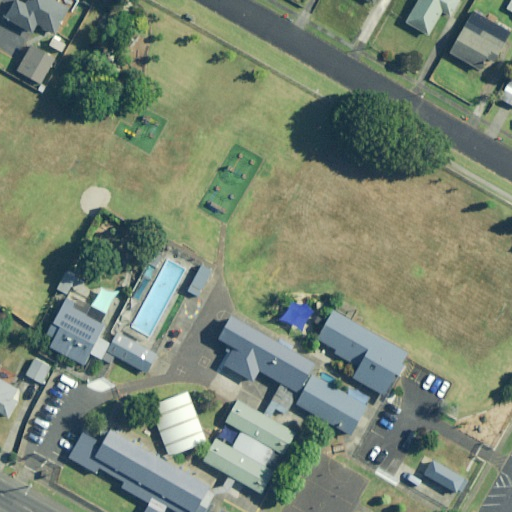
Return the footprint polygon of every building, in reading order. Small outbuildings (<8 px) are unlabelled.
[(66,6),(55,0),(27,0),(26,2),(21,0),(14,0),(5,18),(32,33),(37,23),(52,31),(66,6)] [(459,1),(457,0),(416,0),(404,22),(428,36),(441,15),(448,19),(459,1)] [(502,43),(465,22),(448,51),(486,72),(502,43)] [(58,59),(32,45),(17,70),(43,85),(58,59)] [(511,79),(501,99),(511,105),(511,79)] [(68,269),(57,288),(67,294),(79,275),(68,269)] [(119,292),(104,285),(94,307),(108,314),(119,292)] [(71,301),(44,352),(84,374),(112,323),(71,301)] [(333,314),(314,350),(354,371),(348,383),(387,404),(412,357),(333,314)] [(214,349),(231,358),(223,372),(255,389),(262,377),(302,399),(294,414),(349,445),(368,410),(316,381),(323,368),(231,317),(214,349)] [(122,339),(110,362),(148,382),(160,360),(122,339)] [(53,367),(37,358),(28,375),(43,384),(53,367)] [(21,393),(0,380),(0,417),(5,420),(21,393)] [(188,398),(149,414),(168,461),(208,445),(188,398)] [(216,444),(203,467),(263,500),(276,477),(264,471),(271,456),(285,464),(298,440),(233,405),(222,426),(238,435),(229,451),(216,444)] [(82,440),(68,467),(99,484),(102,479),(123,490),(118,499),(143,511),(206,511),(216,494),(111,438),(104,451),(82,440)] [(440,470),(428,490),(460,509),(472,489),(440,470)]
